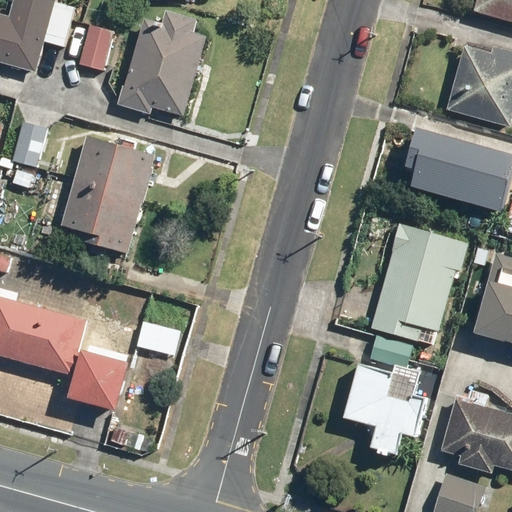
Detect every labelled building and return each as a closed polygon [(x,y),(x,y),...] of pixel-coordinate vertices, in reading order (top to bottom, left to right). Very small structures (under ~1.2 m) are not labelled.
[(17,0),(13,17),(0,13),(0,61),(39,73),(48,42),(68,47),(79,8),(58,3),(58,2),(51,0),(17,0)] [(511,0),(479,0),(476,12),(511,22),(511,0)] [(166,25),(147,19),(121,105),(154,114),(155,109),(187,118),(211,36),(198,32),(202,20),(170,11),(166,25)] [(119,31),(95,25),(83,64),(107,71),(119,31)] [(511,76),(479,67),(468,107),(500,115),(511,76)] [(50,128),(26,122),(16,161),(40,167),(50,128)] [(158,156),(90,135),(64,225),(89,233),(86,241),(129,254),(158,156)] [(511,178),(511,155),(442,136),(433,169),(439,171),(430,201),(488,217),(495,191),(507,194),(511,178)] [(472,243),(402,223),(372,328),(421,342),(426,327),(441,331),(458,271),(464,272),(472,243)] [(14,257),(0,253),(0,269),(10,272),(14,257)] [(511,257),(498,254),(477,333),(511,342),(511,257)] [(88,320),(0,295),(0,354),(73,375),(88,320)] [(184,332),(148,323),(141,346),(178,356),(184,332)] [(417,344),(379,334),(373,358),(410,368),(417,344)] [(133,364),(85,351),(72,398),(120,411),(133,364)] [(397,373),(362,364),(347,418),(379,426),(374,447),(400,454),(406,433),(419,437),(429,399),(415,396),(413,402),(391,396),(397,373)] [(511,413),(460,399),(445,451),(465,457),(463,465),(495,473),(497,465),(511,469),(511,413)] [(157,437),(118,426),(114,441),(153,451),(157,437)] [(480,511),(488,487),(449,474),(437,511),(480,511)]
